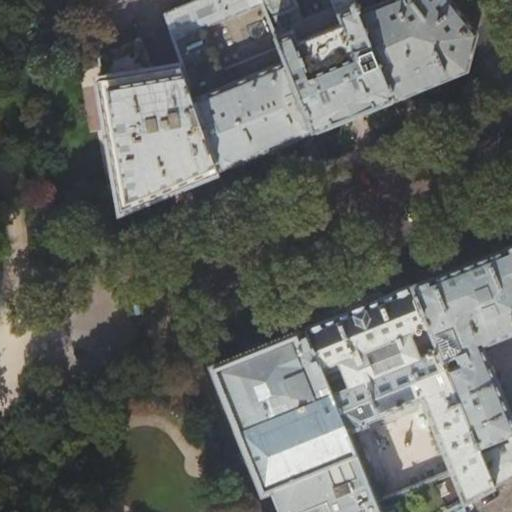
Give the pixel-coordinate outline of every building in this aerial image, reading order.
[(183,62),(219,166),(299,135),(314,128),(262,0),(191,0),(165,11),(183,62)] [(262,0),(314,128),(350,114),(393,96),(354,0),(333,0),(335,3),(304,16),(297,0),(262,0)] [(354,0),(393,96),(412,89),(467,66),(476,30),(452,0),(354,0)] [(219,166),(183,62),(152,67),(140,38),(119,46),(98,54),(101,75),(98,75),(124,205),(176,184),(219,166)] [(411,282),(496,484),(511,475),(511,412),(511,413),(481,341),(511,328),(511,241),(504,245),(458,264),(431,275),(430,274),(411,282)] [(305,325),(306,326),(348,428),(366,421),(364,417),(374,413),(374,414),(383,410),(384,412),(385,414),(385,415),(386,416),(388,417),(389,417),(391,417),(393,416),(414,407),(415,406),(416,405),(417,404),(417,403),(417,401),(416,400),(416,399),(415,398),(422,395),(427,408),(426,408),(452,469),(377,500),(381,511),(442,511),(443,511),(496,484),(411,282),(357,304),(305,325)] [(381,511),(377,500),(348,428),(306,326),(296,330),(296,329),(266,342),(265,341),(263,342),(263,343),(257,345),(247,350),(246,349),(244,350),(214,363),(265,487),(281,511),(283,510),(283,511),(315,511),(331,506),(333,511),(381,511)]
